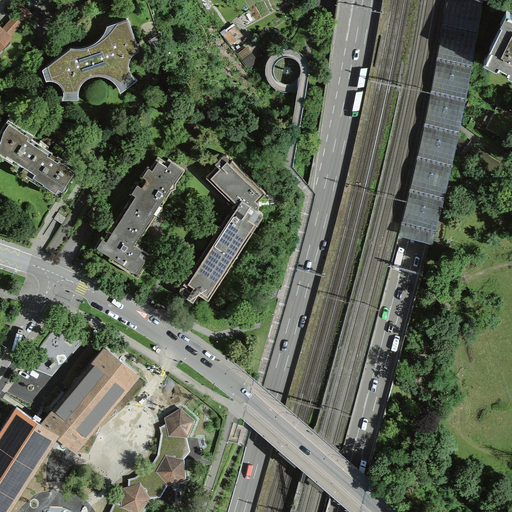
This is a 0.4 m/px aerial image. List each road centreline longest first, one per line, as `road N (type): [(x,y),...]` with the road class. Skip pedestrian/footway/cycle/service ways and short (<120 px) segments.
road 1 (motorway): [(344,511),(415,240),(463,0)]
road 2 (motorway): [(347,108),(239,511)]
road 3 (residential): [(384,511),(192,354),(57,277)]
road 4 (track): [(511,264),(457,286),(450,323),(467,440),(511,462)]
